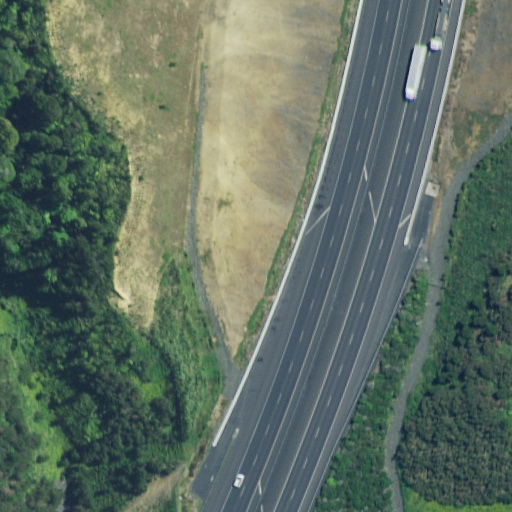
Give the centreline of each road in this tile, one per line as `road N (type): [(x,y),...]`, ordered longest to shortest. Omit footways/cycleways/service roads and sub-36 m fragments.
road 1 (motorway): [(233,511),(312,300),(388,0)]
road 2 (motorway): [(436,0),(387,214),(286,511)]
